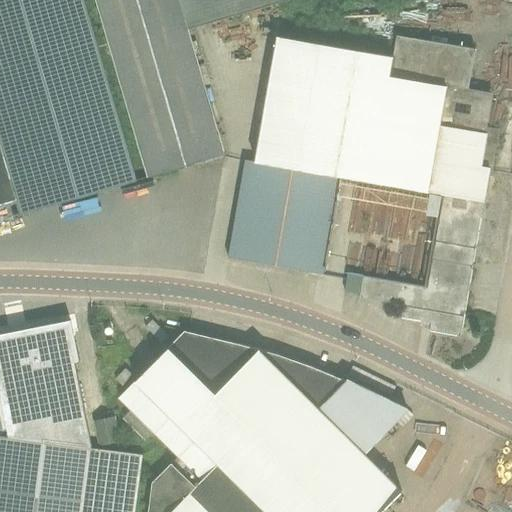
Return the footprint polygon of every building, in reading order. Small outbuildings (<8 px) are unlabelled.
[(136,180),(83,0),(0,0),(0,199),(16,195),(22,214),(136,180)] [(96,0),(148,177),(225,155),(188,28),(286,0),(96,0)] [(324,274),(338,199),(342,178),(444,196),(428,288),(350,274),(346,290),(361,293),(360,297),(404,305),(402,317),(432,322),(431,329),(462,335),(489,168),(493,169),(499,130),(487,129),(493,94),(468,89),(475,49),(397,36),(394,55),(301,40),(277,36),(255,161),(247,159),(230,257),(324,274)] [(93,448),(75,361),(78,360),(70,320),(0,334),(0,418),(2,431),(6,430),(8,437),(3,437),(0,456),(0,511),(135,511),(144,454),(93,448)] [(381,511),(402,491),(364,453),(408,409),(348,379),(314,366),(279,354),(241,343),(186,330),(120,396),(179,457),(154,481),(149,511),(381,511)] [(134,375),(127,368),(117,378),(124,385),(134,375)] [(102,444),(120,440),(115,417),(97,421),(102,444)]
